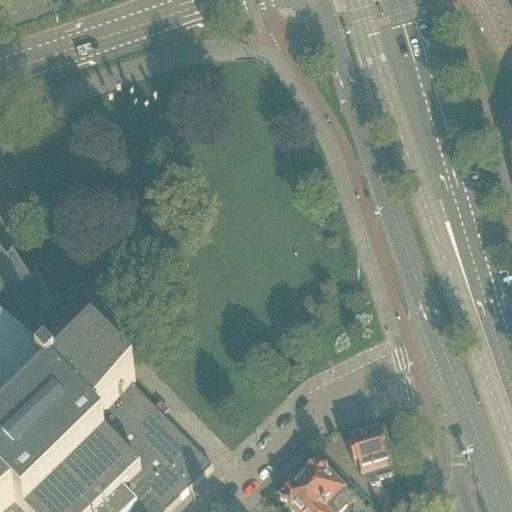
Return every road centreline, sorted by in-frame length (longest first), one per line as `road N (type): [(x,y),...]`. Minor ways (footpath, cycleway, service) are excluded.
road 1 (secondary): [(511,362),(402,0)]
road 2 (secondary): [(317,0),(441,344)]
road 3 (secondary): [(0,74),(217,0)]
road 4 (residential): [(210,511),(311,411),(352,392)]
